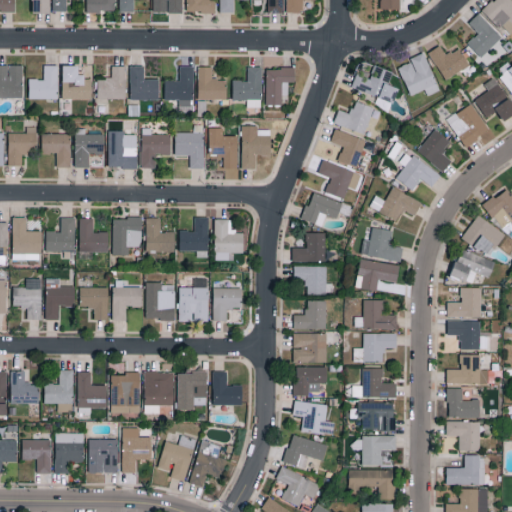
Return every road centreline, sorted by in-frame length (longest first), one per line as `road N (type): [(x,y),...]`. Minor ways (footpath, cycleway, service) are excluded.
road 1 (residential): [(229,511),(260,442),(272,202),(338,42),(338,0)]
road 2 (residential): [(418,511),(421,294),(430,240),(464,183),(511,145)]
road 3 (residential): [(0,39),(338,42)]
road 4 (residential): [(0,194),(272,202)]
road 5 (residential): [(0,345),(264,347)]
road 6 (tertiary): [(0,501),(127,502),(173,511)]
road 7 (residential): [(338,42),(420,30),(454,0)]
